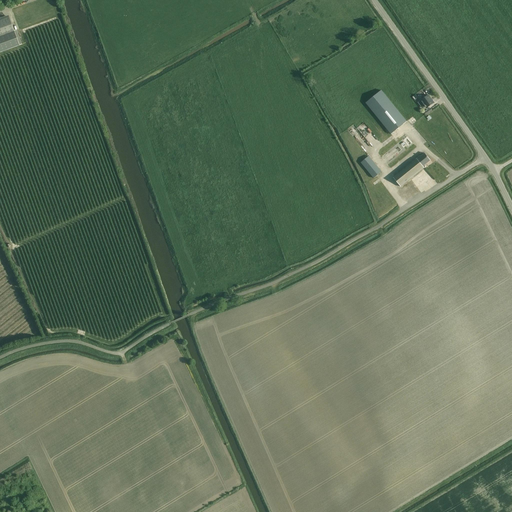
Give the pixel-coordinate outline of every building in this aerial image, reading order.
[(9,17),(0,20),(0,52),(19,45),(9,17)] [(407,121),(381,90),(366,103),(391,134),(407,121)] [(421,100),(418,102),(422,107),(424,105),(425,105),(427,104),(429,107),(434,103),(431,99),(428,95),(421,100)] [(405,132),(379,154),(389,166),(415,144),(405,132)] [(420,156),(417,159),(423,166),(431,160),(425,153),(421,157),(420,156)] [(374,178),(382,172),(369,156),(361,163),(374,178)] [(415,160),(393,177),(401,187),(424,168),(423,166),(417,159),(415,160)]
